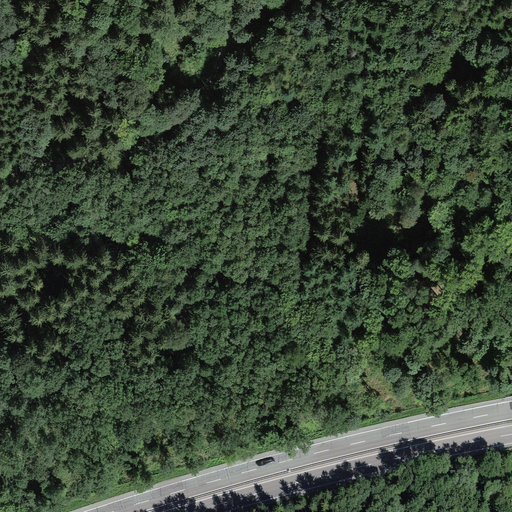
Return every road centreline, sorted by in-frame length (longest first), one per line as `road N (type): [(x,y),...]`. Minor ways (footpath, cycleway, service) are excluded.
road 1 (motorway): [(511,410),(334,447),(111,511)]
road 2 (motorway): [(194,511),(511,434)]
road 3 (track): [(0,175),(164,129),(213,69),(226,0)]
